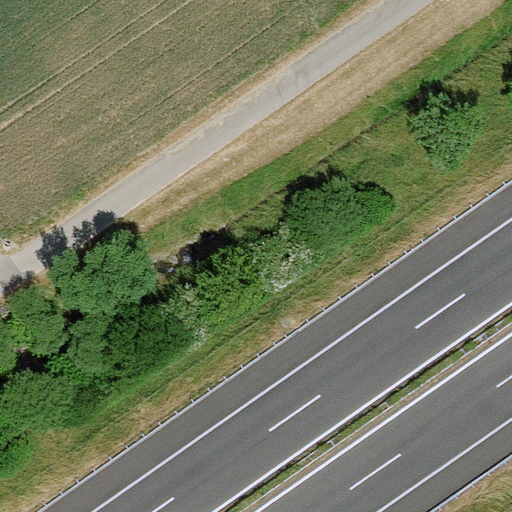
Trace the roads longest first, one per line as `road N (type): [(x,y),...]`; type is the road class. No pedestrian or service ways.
road 1 (track): [(403,0),(0,278)]
road 2 (motorway): [(511,260),(150,511)]
road 3 (motorway): [(320,511),(511,378)]
